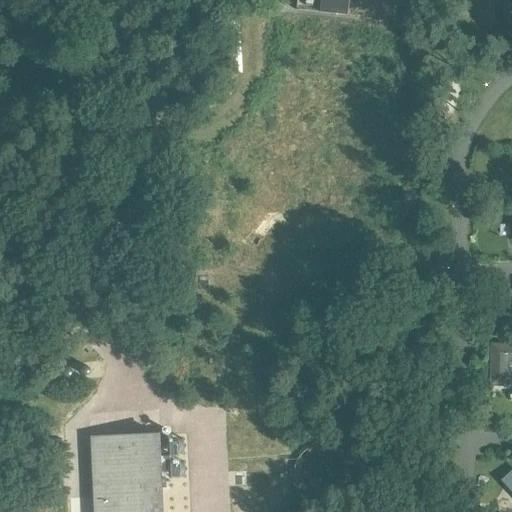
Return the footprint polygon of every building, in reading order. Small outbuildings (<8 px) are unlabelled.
[(297,0),(297,11),(300,11),(300,10),(298,10),(298,0),(322,0),(321,13),(349,16),(350,0),(297,0)] [(295,50),(277,50),(277,70),(296,69),(295,50)] [(315,211),(270,213),(273,271),(318,269),(315,211)] [(511,345),(492,345),(491,387),(508,387),(509,362),(511,362),(511,345)] [(92,511),(162,511),(159,436),(90,439),(92,511)]
